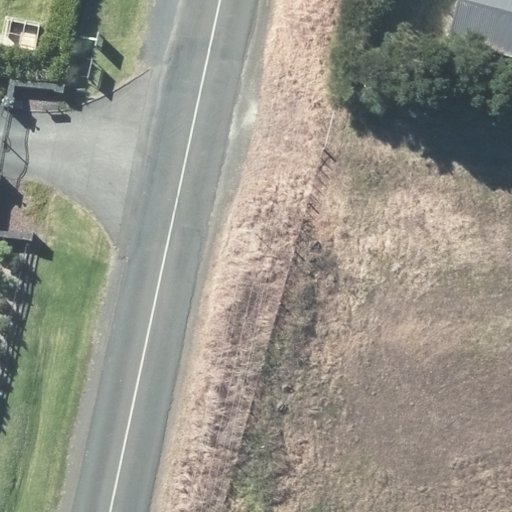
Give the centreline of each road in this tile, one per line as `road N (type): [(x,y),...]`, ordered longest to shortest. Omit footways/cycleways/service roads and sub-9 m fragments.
road 1 (unclassified): [(176,175),(103,511)]
road 2 (unclassified): [(215,0),(176,175)]
road 3 (residential): [(176,175),(0,141)]
